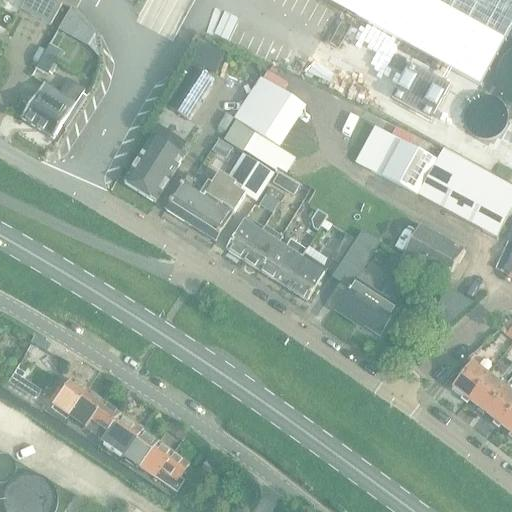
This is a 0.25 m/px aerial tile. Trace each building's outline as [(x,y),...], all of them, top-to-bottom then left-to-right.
[(26,0),(21,11),(49,27),(61,6),(50,0),(26,0)] [(146,0),(134,23),(172,43),(195,0),(146,0)] [(511,0),(319,0),(337,9),(480,87),(511,27),(511,0)] [(70,11),(59,30),(89,46),(99,28),(70,11)] [(199,43),(190,64),(215,75),(224,54),(199,43)] [(43,55),(35,70),(46,76),(47,74),(50,75),(63,55),(49,46),(45,53),(43,55)] [(511,48),(504,47),(500,91),(511,91),(511,48)] [(212,80),(204,74),(194,69),(189,76),(188,76),(168,108),(190,122),(209,90),(207,89),(212,80)] [(233,124),(222,140),(274,172),(276,169),(286,175),(294,161),(274,148),(301,106),(258,80),(244,102),(237,98),(224,119),(233,124)] [(44,88),(23,121),(53,141),(54,140),(75,108),(85,92),(69,81),(58,97),(44,88)] [(511,190),(484,175),(442,152),(436,164),(373,128),(357,160),(354,164),(382,179),(493,240),(511,204),(511,190)] [(155,139),(126,184),(156,204),(185,159),(155,139)] [(256,204),(274,177),(244,157),(228,181),(220,176),(210,191),(189,177),(166,213),(215,245),(246,197),(256,204)] [(278,175),(272,185),(293,198),(299,187),(278,175)] [(270,187),(265,196),(280,205),(285,196),(270,187)] [(327,218),(317,212),(311,222),(313,230),(317,233),(320,228),(324,222),(327,218)] [(227,253),(244,264),(265,231),(264,230),(248,220),(227,253)] [(324,222),(320,228),(328,233),(331,227),(324,222)] [(244,264),(260,275),(278,247),(283,239),(266,228),(264,230),(265,231),(244,264)] [(463,253),(418,229),(400,261),(445,285),(463,253)] [(340,267),(331,280),(338,284),(349,291),(335,313),(352,324),(354,321),(379,337),(399,307),(395,305),(405,289),(391,280),(390,280),(383,291),(384,292),(381,296),(357,281),(357,280),(380,245),(361,233),(355,242),(340,267)] [(346,236),(330,260),(340,267),(355,242),(346,236)] [(261,274),(283,289),(304,256),(306,253),(291,244),(286,252),(278,247),(260,275),(261,274)] [(328,271),(304,256),(283,289),(307,304),(328,271)] [(36,338),(31,345),(46,353),(50,347),(36,338)] [(28,391),(33,382),(25,378),(28,371),(19,366),(10,381),(28,391)] [(467,406),(469,402),(488,378),(471,366),(453,390),(463,397),(460,400),(467,406)] [(483,418),(486,415),(484,414),(503,390),(488,378),(469,402),(479,410),(477,413),(483,418)] [(55,409),(71,420),(89,395),(73,384),(55,409)] [(499,430),(501,427),(501,426),(511,411),(511,396),(503,390),(484,414),(486,415),(494,422),(492,425),(499,430)] [(71,420),(87,432),(104,407),(89,395),(71,420)] [(87,432),(103,443),(121,418),(104,407),(87,432)] [(511,411),(501,426),(501,427),(511,434),(509,438),(511,440),(511,411)] [(103,443),(126,459),(143,434),(121,418),(103,443)] [(172,425),(167,432),(182,443),(187,436),(172,425)] [(126,459),(141,470),(159,445),(143,434),(126,459)] [(141,470),(156,481),(174,456),(159,445),(141,470)] [(190,467),(174,456),(156,481),(176,495),(183,486),(179,482),(190,467)] [(212,486),(223,471),(209,461),(199,476),(212,486)] [(18,472),(6,508),(20,511),(47,511),(57,485),(18,472)]
